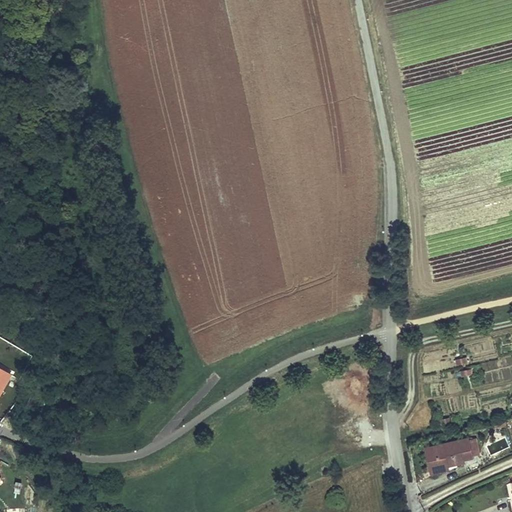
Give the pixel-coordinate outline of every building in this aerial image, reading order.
[(0,268),(8,252),(0,248),(0,268)] [(22,320),(30,319),(30,309),(21,310),(22,320)] [(109,360),(90,365),(95,383),(114,378),(109,360)] [(0,368),(0,389),(9,374),(0,368)] [(480,454),(477,436),(468,438),(472,456),(480,454)] [(468,438),(426,447),(431,471),(448,468),(448,465),(465,461),(464,458),(472,456),(468,438)]
